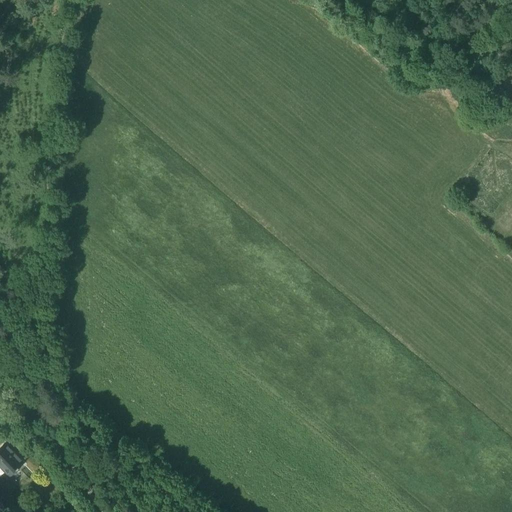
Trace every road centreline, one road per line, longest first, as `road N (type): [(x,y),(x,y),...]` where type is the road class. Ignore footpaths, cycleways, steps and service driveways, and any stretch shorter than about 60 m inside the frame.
road 1 (track): [(453,0),(430,64),(439,84),(511,156)]
road 2 (unclassified): [(103,511),(0,368)]
